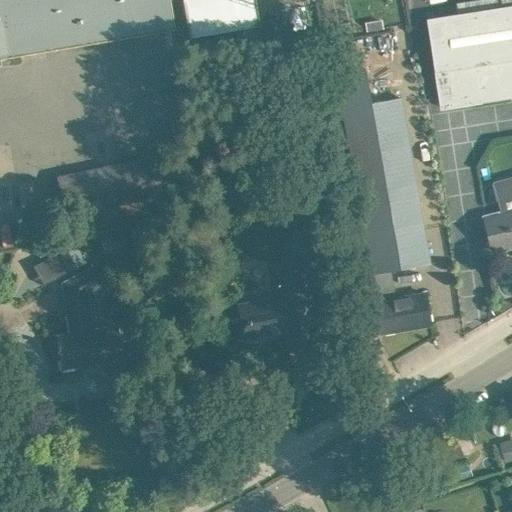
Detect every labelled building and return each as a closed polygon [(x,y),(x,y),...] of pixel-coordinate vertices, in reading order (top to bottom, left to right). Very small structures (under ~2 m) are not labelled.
[(170,0),(0,0),(0,64),(1,64),(0,58),(175,29),(170,0)] [(255,0),(182,0),(189,37),(260,25),(255,0)] [(511,0),(500,0),(502,7),(423,20),(437,108),(511,96),(511,0)] [(333,55),(342,107),(381,333),(404,329),(404,327),(429,323),(429,325),(430,325),(425,293),(394,298),(389,270),(430,263),(400,97),(369,102),(358,40),(338,43),(340,54),(333,55)] [(235,140),(268,106),(245,83),(211,117),(235,140)] [(100,208),(163,195),(154,156),(57,177),(69,233),(104,225),(100,208)] [(511,178),(493,183),(500,210),(498,210),(499,214),(485,218),(493,251),(511,245),(511,178)] [(355,196),(340,198),(344,220),(359,217),(355,196)] [(130,225),(120,228),(124,242),(134,240),(130,225)] [(74,243),(57,252),(68,272),(85,262),(74,243)] [(71,334),(57,336),(59,346),(57,346),(58,350),(60,350),(63,368),(80,365),(80,362),(104,357),(105,360),(122,358),(118,338),(116,325),(94,329),(88,292),(98,286),(89,269),(75,277),(63,284),(71,334)] [(165,298),(162,270),(142,272),(145,301),(165,298)] [(307,278),(285,282),(274,284),(276,298),(239,305),(237,291),(236,291),(241,321),(245,341),(285,333),(288,350),(297,348),(319,344),(315,324),(307,278)] [(419,344),(403,349),(409,368),(426,363),(419,344)]
